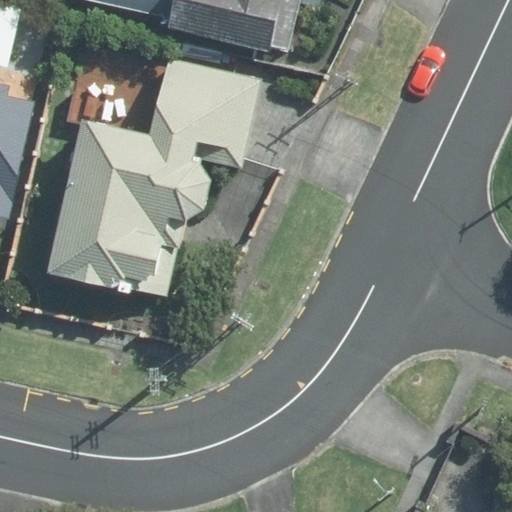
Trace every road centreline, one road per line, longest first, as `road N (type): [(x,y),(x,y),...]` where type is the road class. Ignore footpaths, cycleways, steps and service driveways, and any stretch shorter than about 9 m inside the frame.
road 1 (residential): [(0,435),(103,457),(152,458),(240,437),(310,386),(396,254)]
road 2 (residential): [(396,254),(511,7)]
road 3 (residential): [(511,307),(396,254)]
